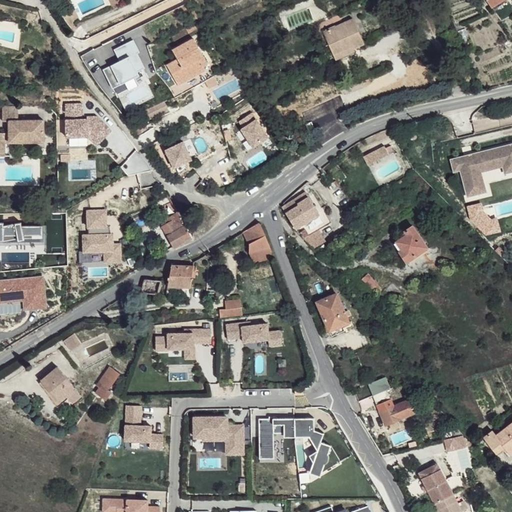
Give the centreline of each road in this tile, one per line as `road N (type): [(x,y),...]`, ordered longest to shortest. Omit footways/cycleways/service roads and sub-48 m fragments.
road 1 (residential): [(47,0),(93,83),(171,188),(249,210)]
road 2 (tertiary): [(0,361),(249,210)]
road 3 (tertiary): [(264,199),(381,120),(511,90)]
road 4 (residential): [(331,391),(181,404),(174,511)]
road 5 (tertiary): [(264,199),(331,391)]
road 6 (tertiary): [(331,391),(397,511)]
